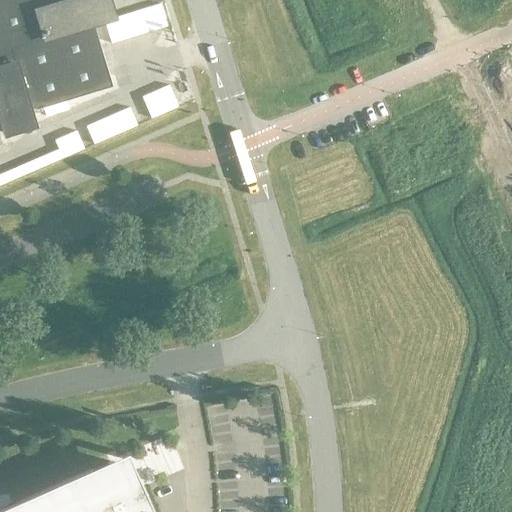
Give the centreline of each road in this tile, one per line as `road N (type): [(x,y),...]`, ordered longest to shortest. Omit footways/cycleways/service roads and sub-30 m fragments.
road 1 (unclassified): [(0,402),(299,343)]
road 2 (unclassified): [(242,147),(461,54)]
road 3 (unknown): [(125,0),(134,87),(122,99),(0,145)]
road 4 (unclassified): [(299,343),(242,147)]
road 5 (unclassified): [(299,343),(322,434),(327,511)]
road 6 (unclassified): [(242,147),(200,0)]
